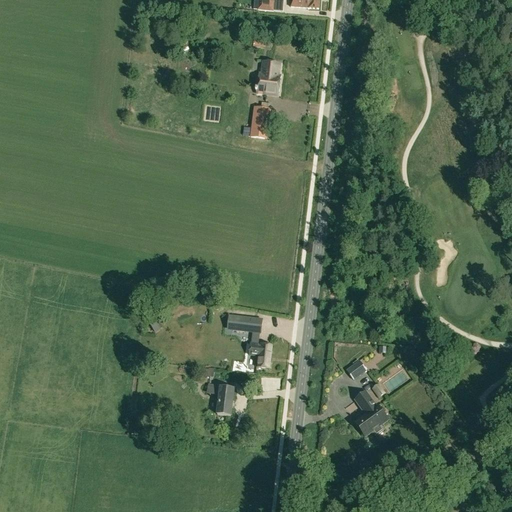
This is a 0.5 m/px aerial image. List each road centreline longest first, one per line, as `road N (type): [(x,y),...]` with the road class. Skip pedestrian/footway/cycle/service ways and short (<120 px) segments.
road 1 (tertiary): [(288,511),(348,0)]
road 2 (unclassified): [(394,511),(511,425)]
